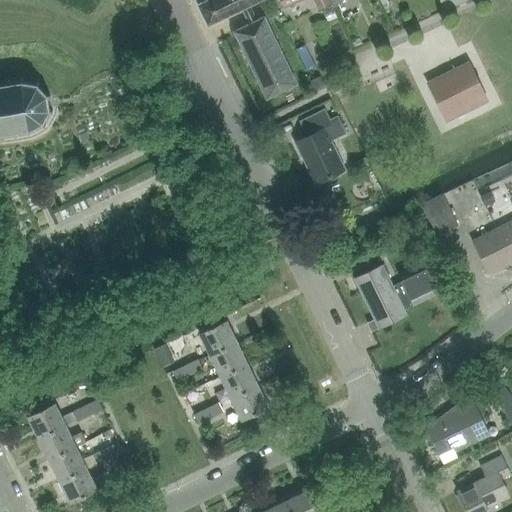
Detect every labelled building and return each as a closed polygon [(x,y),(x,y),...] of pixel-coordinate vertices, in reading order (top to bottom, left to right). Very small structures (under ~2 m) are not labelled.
[(202,0),(198,2),(209,24),(243,8),(251,24),(236,31),(267,97),(295,83),(263,18),(257,21),(250,4),(258,0),(202,0)] [(330,5),(328,0),(278,0),(283,9),(303,0),(312,0),(318,11),(330,5)] [(440,0),(444,13),(464,9),(461,0),(440,0)] [(482,92),(472,72),(451,83),(447,76),(455,72),(455,71),(429,84),(447,120),(473,107),(472,105),(464,110),(461,103),(482,92)] [(0,136),(19,134),(28,132),(42,125),(48,112),(48,99),(46,97),(38,86),(20,82),(13,80),(0,81),(0,136)] [(307,135),(294,141),(316,187),(344,173),(329,142),(346,133),(337,116),(328,121),(323,109),(300,121),(307,135)] [(511,175),(510,170),(473,185),(485,215),(511,205),(511,175)] [(438,210),(448,232),(459,227),(449,205),(438,210)] [(438,237),(448,232),(438,210),(427,216),(438,237)] [(511,258),(511,221),(498,229),(511,258)] [(489,275),(511,263),(511,258),(498,229),(473,242),(489,275)] [(355,278),(379,329),(408,316),(405,309),(439,293),(425,262),(399,275),(402,282),(393,286),(383,265),(355,278)] [(211,355),(237,342),(227,320),(200,333),(211,355)] [(144,345),(153,362),(164,357),(156,339),(144,345)] [(221,377),(248,364),(237,342),(211,355),(221,377)] [(172,371),(177,381),(203,369),(198,359),(172,371)] [(231,398),(258,385),(248,364),(221,377),(231,398)] [(269,408),(258,385),(231,398),(219,403),(219,402),(193,414),(198,425),(224,412),(224,413),(236,407),(242,420),(269,408)] [(453,452),(455,451),(488,436),(471,400),(470,400),(468,397),(463,399),(437,419),(424,424),(439,455),(452,449),(453,452)] [(72,412),(77,421),(102,409),(98,400),(72,412)] [(38,439),(66,426),(55,403),(27,416),(38,439)] [(48,460),(76,447),(86,442),(81,432),(71,437),(66,426),(38,439),(48,460)] [(59,482),(86,469),(98,464),(98,465),(124,452),(119,442),(93,455),(82,460),(76,447),(48,460),(59,482)] [(457,492),(466,511),(486,511),(484,508),(508,497),(499,479),(509,475),(501,457),(480,467),(485,478),(457,492)] [(86,469),(59,482),(69,505),(109,486),(111,485),(105,472),(91,479),(86,469)] [(286,501),(290,511),(318,511),(308,491),(286,501)] [(264,511),(290,511),(286,501),(264,511)]
